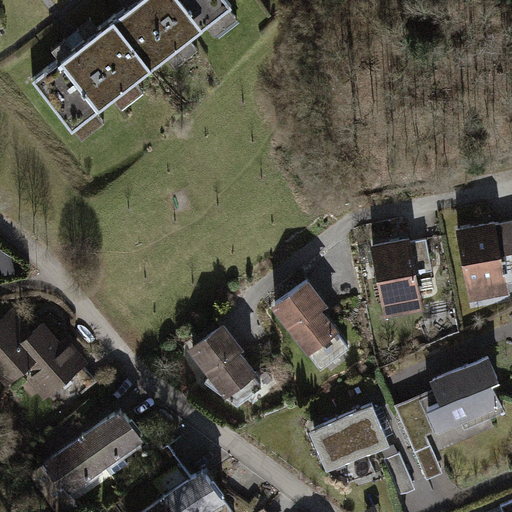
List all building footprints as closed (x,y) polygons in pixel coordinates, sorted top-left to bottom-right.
[(225,0),(142,0),(112,23),(151,73),(169,60),(177,70),(199,53),(191,42),(208,29),(217,40),(239,23),(230,12),(233,10),(225,0)] [(112,23),(35,84),(74,134),(77,131),(85,141),(107,125),(98,115),(114,102),(122,113),(144,96),(136,85),(151,73),(112,23)] [(498,224),(458,231),(470,300),(509,293),(504,260),(511,258),(511,225),(499,228),(498,224)] [(413,239),(376,244),(387,315),(425,309),(420,276),(436,274),(431,241),(413,244),(413,239)] [(312,278),(274,306),(309,354),(341,330),(325,308),(331,303),(312,278)] [(17,308),(0,321),(0,377),(9,389),(27,375),(45,397),(93,358),(72,333),(65,339),(49,320),(36,331),(17,308)] [(247,349),(228,323),(191,350),(226,398),(258,374),(242,353),(247,349)] [(492,352),(432,377),(442,400),(428,406),(441,436),(506,409),(493,380),(502,376),(492,352)] [(376,401),(311,429),(328,468),(392,441),(376,401)] [(128,407),(35,470),(62,511),(72,511),(85,503),(77,491),(151,441),(128,407)] [(214,511),(235,498),(212,465),(145,511),(214,511)]
